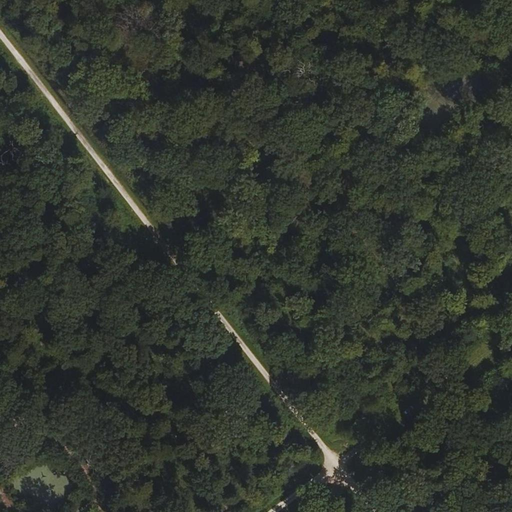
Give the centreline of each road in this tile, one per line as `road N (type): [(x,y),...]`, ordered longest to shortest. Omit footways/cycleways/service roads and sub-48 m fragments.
road 1 (track): [(0,34),(375,511)]
road 2 (track): [(272,511),(511,328)]
